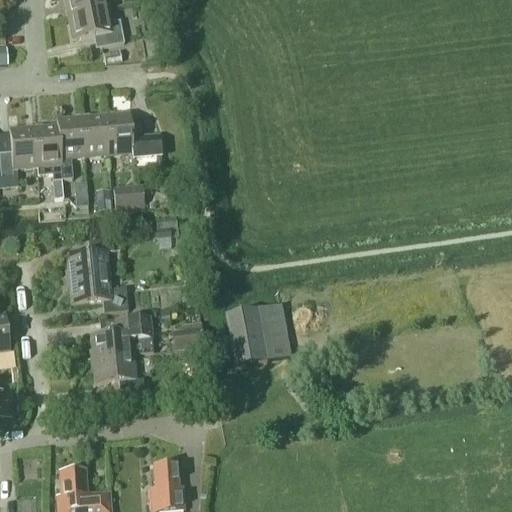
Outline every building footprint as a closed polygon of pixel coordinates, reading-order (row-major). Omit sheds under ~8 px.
[(62,0),(67,20),(107,12),(104,0),(62,0)] [(109,25),(107,12),(67,20),(71,44),(97,39),(99,51),(123,46),(119,23),(109,25)] [(118,53),(101,57),(103,68),(121,65),(118,53)] [(129,117),(104,119),(108,160),(130,158),(132,172),(161,170),(158,137),(131,139),(129,117)] [(84,163),(108,160),(104,119),(80,121),(84,163)] [(80,121),(55,123),(56,129),(57,129),(60,171),(61,184),(71,183),(69,164),(70,164),(84,163),(80,121)] [(56,129),(33,131),(36,173),(37,180),(50,179),(51,185),(61,184),(60,171),(57,129),(56,129)] [(0,180),(0,181),(0,180),(0,192),(14,192),(12,176),(36,173),(33,131),(8,133),(10,156),(0,156),(0,180)] [(85,188),(73,189),(74,201),(86,200),(85,188)] [(141,188),(112,191),(113,212),(142,210),(141,188)] [(97,214),(110,213),(108,192),(95,194),(97,214)] [(155,232),(156,243),(169,242),(168,230),(155,232)] [(88,257),(65,259),(70,308),(101,305),(103,317),(127,314),(125,291),(109,292),(106,255),(113,255),(111,242),(87,245),(88,257)] [(282,308),(225,319),(235,372),(291,360),(282,308)] [(144,321),(119,323),(113,324),(115,336),(89,338),(92,363),(132,359),(132,358),(153,356),(151,344),(146,344),(144,321)] [(200,332),(170,335),(172,355),(202,352),(200,332)] [(135,383),(132,359),(92,363),(94,387),(118,385),(119,397),(143,394),(142,382),(135,383)] [(176,468),(152,469),(154,492),(150,493),(151,511),(182,511),(182,492),(178,492),(176,468)] [(110,511),(109,496),(90,497),(86,497),(84,474),(58,476),(60,499),(56,499),(56,511),(110,511)]
